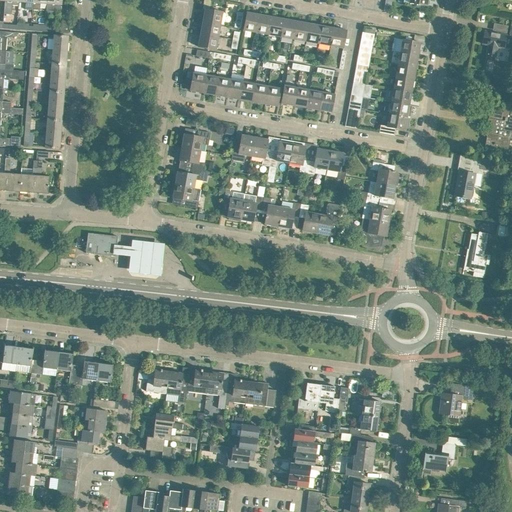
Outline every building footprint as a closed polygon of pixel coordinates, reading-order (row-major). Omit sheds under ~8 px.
[(17,6),(18,2),(17,0),(3,0),(4,1),(3,14),(10,15),(11,6),(17,6)] [(31,10),(31,0),(17,0),(18,2),(25,3),(25,9),(31,10)] [(46,4),(46,0),(31,0),(31,10),(40,10),(40,4),(46,4)] [(60,12),(61,0),(46,0),(46,4),(53,5),(53,12),(60,12)] [(220,25),(222,12),(205,9),(202,22),(220,25)] [(256,33),(259,15),(246,13),(243,30),(256,33)] [(240,29),(243,16),(236,15),(234,28),(240,29)] [(268,35),(271,17),(259,15),(256,33),(268,35)] [(281,37),(284,20),(271,17),(268,35),(281,37)] [(293,39),(296,22),(284,20),(281,37),(293,39)] [(218,37),(220,25),(202,22),(200,34),(218,37)] [(305,42),(309,24),(296,22),(293,39),(305,42)] [(318,44),(321,26),(309,24),(305,42),(318,44)] [(68,34),(69,27),(44,25),(44,32),(68,34)] [(330,46),(333,28),(321,26),(318,44),(330,46)] [(343,48),(346,31),(333,28),(330,46),(343,48)] [(14,38),(14,33),(0,31),(0,50),(6,51),(6,38),(14,38)] [(503,47),(506,35),(484,31),(482,44),(488,45),(486,55),(495,57),(497,46),(503,47)] [(373,41),(374,35),(362,33),(361,39),(373,41)] [(215,50),(218,37),(200,34),(198,47),(215,50)] [(67,51),(68,37),(54,36),(53,50),(67,51)] [(372,48),(373,41),(361,39),(360,45),(372,48)] [(418,56),(420,43),(402,40),(400,53),(418,56)] [(370,54),(372,48),(360,45),(359,52),(370,54)] [(5,64),(6,51),(0,50),(0,69),(12,70),(13,64),(5,64)] [(66,65),(67,51),(53,50),(52,64),(66,65)] [(209,59),(210,52),(197,50),(196,56),(209,59)] [(369,60),(370,54),(359,52),(358,58),(369,60)] [(415,68),(418,56),(400,53),(398,65),(415,68)] [(368,66),(369,60),(358,58),(356,64),(368,66)] [(35,68),(35,63),(30,62),(29,76),(34,77),(38,77),(38,68),(35,68)] [(65,79),(66,65),(52,64),(50,78),(65,79)] [(367,72),(368,66),(356,64),(355,70),(367,72)] [(413,80),(415,68),(398,65),(396,77),(413,80)] [(17,70),(12,70),(0,69),(0,88),(2,88),(3,79),(7,79),(7,78),(16,78),(17,70)] [(366,79),(367,72),(355,70),(354,76),(366,79)] [(202,93),(205,75),(193,73),(189,91),(202,93)] [(215,95),(218,78),(205,75),(202,93),(215,95)] [(365,85),(366,79),(354,76),(353,83),(365,85)] [(411,93),(413,80),(396,77),(393,90),(411,93)] [(64,93),(65,79),(50,78),(49,92),(64,93)] [(227,98),(230,80),(218,78),(215,95),(227,98)] [(240,100),(243,82),(230,80),(227,98),(240,100)] [(252,102),(255,84),(243,82),(240,100),(252,102)] [(364,91),(365,85),(353,83),(352,89),(364,91)] [(264,104),(268,87),(255,84),(252,102),(264,104)] [(293,106),(297,88),(284,86),(281,103),(293,106)] [(277,107),(280,89),(268,87),(264,104),(277,107)] [(1,101),(2,88),(0,88),(0,106),(11,108),(11,102),(1,101)] [(306,108),(309,90),(297,88),(293,106),(306,108)] [(362,97),(364,91),(352,89),(351,95),(362,97)] [(318,110),(321,93),(309,90),(306,108),(318,110)] [(413,94),(411,94),(411,93),(393,90),(391,102),(409,105),(409,101),(412,102),(413,94)] [(62,107),(64,93),(49,92),(48,106),(62,107)] [(331,112),(334,95),(325,93),(321,93),(318,110),(331,112)] [(361,103),(362,97),(351,95),(349,101),(361,103)] [(360,110),(361,103),(349,101),(348,107),(360,110)] [(407,118),(409,105),(391,102),(389,114),(407,118)] [(0,121),(0,119),(3,119),(4,113),(10,114),(11,108),(0,106),(0,121)] [(61,121),(62,107),(48,106),(47,120),(61,121)] [(359,116),(360,110),(348,107),(347,114),(359,116)] [(511,111),(502,110),(492,108),(490,118),(488,118),(485,133),(489,133),(486,151),(496,153),(504,154),(506,138),(511,139),(511,111)] [(406,118),(407,118),(389,114),(382,113),(379,131),(393,133),(393,129),(404,130),(405,126),(408,126),(409,119),(406,118)] [(357,129),(358,122),(359,116),(347,114),(345,127),(357,129)] [(60,135),(61,121),(47,120),(46,134),(60,135)] [(208,145),(209,141),(210,133),(197,131),(196,136),(184,134),(181,148),(200,151),(202,144),(208,145)] [(59,149),(60,135),(46,134),(45,148),(49,148),(59,149)] [(243,162),(244,155),(251,157),(254,138),(241,135),(239,148),(233,147),(231,160),(243,162)] [(0,145),(14,147),(15,139),(0,138),(0,145)] [(266,152),(268,140),(254,138),(251,157),(263,159),(261,166),(269,167),(271,153),(266,152)] [(289,163),(293,141),(281,139),(280,142),(279,142),(277,154),(271,153),(269,167),(277,168),(278,161),(289,163)] [(303,159),(305,147),(304,147),(304,144),(293,141),(289,163),(301,165),(299,172),(307,174),(310,160),(303,159)] [(198,162),(200,151),(181,148),(179,161),(191,163),(190,169),(204,171),(205,163),(198,162)] [(327,170),(330,151),(317,149),(314,161),(310,160),(307,174),(314,175),(315,168),(327,170)] [(51,151),(37,150),(37,158),(50,159),(51,151)] [(341,166),(343,154),(330,151),(327,170),(338,172),(337,179),(344,180),(347,167),(341,166)] [(459,171),(454,197),(464,198),(470,199),(472,185),(479,187),(481,174),(482,169),(488,170),(489,160),(472,157),(471,165),(469,172),(459,171)] [(48,194),(49,177),(41,176),(42,161),(37,161),(37,169),(32,168),(31,175),(34,175),(33,193),(48,194)] [(397,174),(397,173),(394,172),(394,171),(392,171),(393,166),(373,162),(371,170),(378,171),(376,183),(395,186),(397,186),(399,175),(397,174)] [(209,163),(208,171),(216,173),(217,164),(209,163)] [(19,192),(20,174),(9,174),(10,167),(5,166),(4,173),(6,173),(5,191),(19,192)] [(211,172),(204,171),(190,169),(189,174),(177,172),(175,185),(194,188),(195,180),(206,182),(208,173),(211,173),(211,172)] [(34,175),(31,175),(20,174),(19,192),(33,193),(34,175)] [(393,199),(395,186),(376,183),(374,194),(363,192),(362,199),(382,203),(383,197),(393,199)] [(200,190),(194,188),(175,185),(172,198),(185,201),(184,206),(197,209),(200,190)] [(240,220),(245,194),(225,191),(223,204),(229,205),(227,217),(228,218),(228,220),(239,222),(240,220)] [(261,211),(264,198),(245,194),(240,220),(247,221),(247,222),(251,222),(253,222),(255,210),(261,211)] [(278,227),(281,208),(274,207),(275,200),(264,198),(261,211),(266,212),(264,224),(266,225),(270,226),(270,225),(278,227)] [(388,224),(391,210),(381,209),(382,203),(362,199),(358,199),(357,206),(365,207),(363,219),(388,224)] [(299,218),(302,205),(293,203),(293,204),(282,202),(281,208),(278,227),(291,229),(293,217),(299,218)] [(336,224),(338,214),(339,206),(328,204),(327,205),(325,216),(319,215),(316,233),(328,236),(331,223),(336,224)] [(316,233),(319,215),(308,213),(309,206),(302,205),(299,218),(304,219),(302,231),(316,233)] [(476,218),(498,222),(500,215),(477,211),(476,218)] [(386,237),(388,224),(363,219),(358,243),(368,247),(369,240),(373,240),(378,240),(378,235),(386,237)] [(482,255),(486,234),(478,232),(478,235),(471,234),(467,256),(463,256),(466,257),(463,270),(473,272),(473,276),(483,278),(485,265),(487,266),(489,256),(482,255)] [(116,245),(117,239),(118,237),(88,233),(85,253),(115,257),(115,255),(116,245)] [(130,256),(128,272),(160,276),(163,244),(132,240),(131,247),(116,245),(115,255),(130,256)] [(16,365),(18,347),(5,345),(5,344),(4,344),(2,363),(16,365)] [(37,361),(31,360),(33,347),(32,347),(32,349),(18,347),(16,365),(30,366),(29,373),(35,374),(37,361)] [(57,370),(59,352),(45,350),(45,349),(43,361),(37,361),(35,374),(42,375),(43,368),(57,370)] [(59,352),(57,370),(70,372),(68,384),(75,385),(77,370),(78,366),(71,365),(73,352),(72,352),(72,354),(59,352)] [(77,370),(75,385),(82,386),(82,379),(96,381),(98,363),(85,361),(85,360),(84,360),(83,371),(77,370)] [(110,383),(113,363),(112,363),(112,365),(98,363),(96,381),(110,383)] [(181,387),(183,368),(182,368),(182,373),(177,372),(177,374),(168,373),(166,394),(179,396),(179,402),(185,403),(187,392),(186,392),(187,382),(186,387),(181,387)] [(166,394),(168,373),(162,372),(162,370),(160,370),(155,369),(153,383),(147,382),(146,391),(166,394)] [(206,394),(209,373),(202,372),(202,370),(200,370),(195,369),(194,383),(187,382),(186,392),(187,392),(206,394)] [(224,409),(225,405),(227,387),(221,387),(223,373),(217,372),(217,374),(209,373),(206,394),(220,396),(218,408),(224,409)] [(245,404),(248,383),(241,382),(241,380),(235,379),(236,374),(235,374),(233,393),(227,392),(227,388),(227,387),(225,405),(229,406),(229,402),(245,404)] [(0,386),(14,389),(14,381),(0,380),(0,382),(0,386)] [(274,408),(276,391),(267,390),(266,398),(260,397),(262,383),(256,382),(256,384),(248,383),(245,404),(274,408)] [(318,410),(319,403),(321,385),(307,383),(305,398),(299,397),(297,408),(318,410)] [(495,383),(493,394),(500,395),(502,383),(495,383)] [(321,385),(319,403),(326,404),(325,408),(325,412),(337,413),(338,412),(338,408),(339,399),(338,399),(338,402),(333,401),(334,387),(321,385)] [(460,417),(462,400),(472,401),(474,387),(459,385),(458,395),(441,393),(438,414),(460,417)] [(35,394),(20,392),(10,391),(9,403),(14,403),(34,406),(35,394)] [(107,408),(108,401),(94,399),(93,406),(107,408)] [(378,417),(379,408),(380,408),(381,403),(380,403),(380,402),(359,399),(357,414),(363,415),(362,415),(378,417)] [(33,417),(34,406),(14,403),(12,414),(33,417)] [(55,419),(56,409),(52,408),(47,407),(46,418),(51,419),(55,419)] [(105,423),(107,411),(87,409),(85,420),(105,423)] [(31,428),(33,417),(12,414),(11,425),(31,428)] [(156,414),(154,427),(176,429),(176,430),(182,430),(183,424),(172,423),(173,416),(166,415),(163,415),(156,414)] [(376,432),(377,424),(378,425),(379,418),(378,418),(378,417),(362,415),(362,423),(356,422),(356,428),(349,428),(348,434),(352,435),(360,436),(361,430),(376,432)] [(46,418),(44,429),(49,430),(54,430),(55,419),(51,419),(46,418)] [(104,433),(105,423),(85,420),(84,430),(79,430),(104,433)] [(230,435),(230,436),(257,440),(258,427),(248,425),(243,425),(232,423),(231,428),(236,429),(235,436),(230,435)] [(30,439),(31,428),(11,425),(10,436),(30,439)] [(153,438),(153,439),(168,440),(168,441),(181,442),(181,437),(175,436),(176,430),(176,429),(154,427),(153,438)] [(295,429),(293,441),(297,441),(313,443),(314,436),(327,438),(328,433),(315,431),(301,430),(295,429)] [(97,444),(99,433),(104,433),(79,430),(77,441),(97,444)] [(373,459),(375,443),(368,442),(369,437),(360,436),(352,435),(350,448),(358,449),(357,456),(373,459)] [(255,451),(257,440),(230,436),(229,441),(240,442),(239,448),(239,449),(255,451)] [(147,437),(145,450),(150,450),(150,456),(172,459),(173,449),(173,448),(167,447),(168,441),(168,440),(153,439),(153,438),(147,437)] [(37,448),(33,448),(34,442),(14,440),(13,451),(32,454),(36,454),(37,448)] [(77,450),(77,443),(68,442),(55,441),(55,446),(59,447),(62,447),(76,449),(77,450)] [(297,441),(296,453),(315,455),(316,449),(317,444),(313,443),(297,441)] [(453,460),(455,445),(443,443),(441,454),(425,451),(422,469),(446,472),(448,459),(453,460)] [(254,461),(255,451),(239,449),(239,448),(210,445),(199,444),(198,451),(219,453),(219,452),(226,453),(228,460),(227,466),(247,469),(248,461),(254,461)] [(76,459),(77,450),(76,449),(62,447),(61,457),(76,459)] [(31,464),(32,454),(13,451),(11,462),(36,465),(36,464),(31,464)] [(314,467),(315,455),(296,453),(295,459),(291,458),(290,463),(314,467)] [(334,455),(333,462),(341,463),(342,455),(334,455)] [(371,473),(373,459),(357,456),(355,456),(354,464),(347,463),(345,476),(348,476),(360,478),(360,477),(358,477),(359,471),(364,472),(366,473),(366,472),(371,473)] [(78,459),(76,459),(61,457),(60,462),(60,468),(77,470),(78,459)] [(35,476),(36,465),(11,462),(16,463),(15,473),(10,472),(10,473),(30,476),(35,476)] [(323,472),(323,468),(314,467),(290,463),(289,474),(308,477),(309,471),(323,472)] [(75,481),(77,470),(60,468),(58,479),(75,481)] [(29,486),(30,476),(10,473),(9,484),(29,486)] [(307,488),(308,477),(289,474),(287,486),(307,488)] [(368,499),(370,484),(360,483),(360,478),(348,476),(347,488),(352,489),(351,497),(368,499)] [(74,492),(75,481),(58,479),(57,490),(74,492)] [(27,497),(29,488),(29,486),(9,484),(7,495),(27,497)] [(73,503),(74,492),(57,490),(55,501),(73,503)] [(180,511),(183,490),(182,490),(182,493),(170,491),(167,511),(180,511)] [(191,511),(195,491),(183,490),(180,511),(184,511),(185,508),(192,509),(191,511)] [(154,511),(157,493),(145,491),(144,498),(145,498),(144,504),(143,511),(142,511),(148,511),(148,509),(155,510),(154,511)] [(167,511),(170,491),(169,497),(164,497),(165,494),(157,493),(154,511),(167,511)] [(204,511),(207,493),(195,491),(191,511),(197,511),(198,509),(204,510),(203,511),(204,511)] [(320,500),(321,493),(308,491),(308,498),(320,500)] [(223,511),(224,501),(218,500),(219,494),(207,493),(204,511),(209,511),(210,510),(217,511),(217,510),(223,511)] [(365,511),(368,499),(351,497),(350,507),(344,506),(343,511),(365,511)] [(457,511),(458,507),(465,508),(466,501),(450,499),(449,506),(439,505),(437,511),(457,511)] [(143,511),(144,504),(132,503),(131,509),(143,511)]
